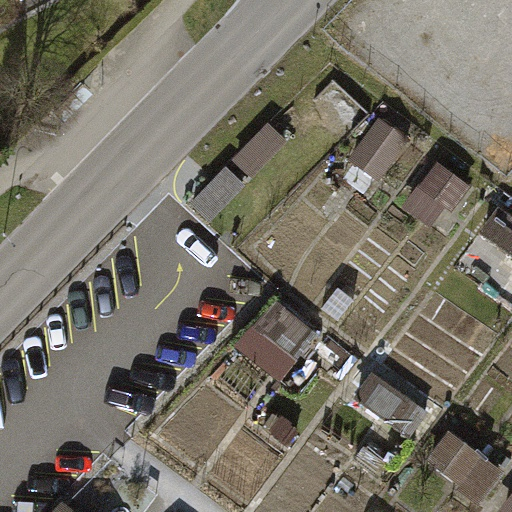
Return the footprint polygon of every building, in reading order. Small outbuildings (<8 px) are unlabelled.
[(335,80),(312,104),(344,134),(367,111),(335,80)] [(403,141),(375,121),(350,157),(378,177),(403,141)] [(271,124),(238,159),(258,178),(292,143),(271,124)] [(466,188),(429,161),(400,201),(429,222),(442,203),(451,210),(466,188)] [(226,166),(193,201),(213,221),(247,186),(226,166)] [(511,218),(498,208),(480,234),(511,256),(511,218)] [(343,378),(355,364),(283,305),(245,352),(282,383),(309,350),(343,378)] [(368,370),(349,397),(410,442),(430,415),(368,370)] [(506,474),(449,432),(425,464),(483,506),(506,474)]
